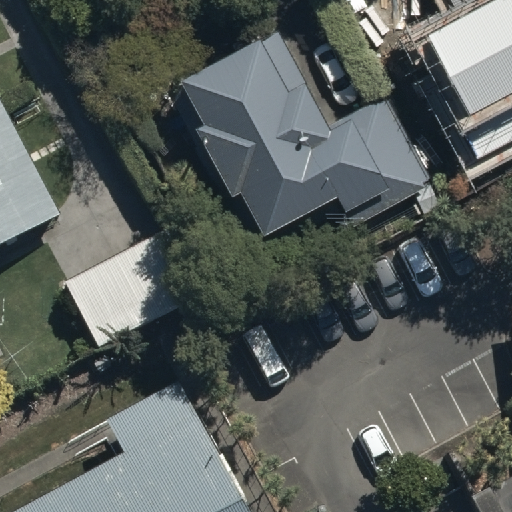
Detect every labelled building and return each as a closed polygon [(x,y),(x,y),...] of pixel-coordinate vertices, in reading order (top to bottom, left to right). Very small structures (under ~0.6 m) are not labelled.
[(511,0),(481,0),(485,7),(427,37),(431,45),(426,47),(442,77),(446,75),(452,87),(478,74),(505,125),(511,121),(511,0)] [(250,243),(341,196),(349,211),(426,171),(382,85),(353,100),(349,92),(326,104),(300,54),(294,56),(275,19),(263,26),(257,13),(178,54),(202,99),(194,103),(229,171),(236,167),(257,209),(238,219),(250,243)] [(0,230),(54,202),(0,99),(0,230)] [(175,219),(60,276),(91,339),(206,281),(175,219)] [(511,511),(511,297),(510,297),(511,311),(511,465),(471,486),(483,511),(511,511)] [(231,333),(202,348),(240,420),(269,404),(231,333)] [(0,505),(0,511),(250,511),(176,372),(105,411),(121,441),(0,505)]
